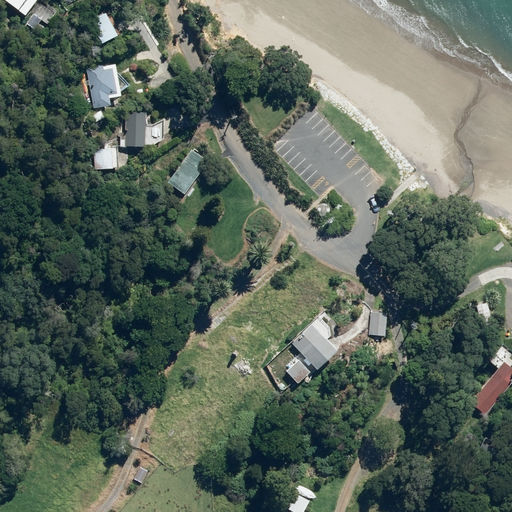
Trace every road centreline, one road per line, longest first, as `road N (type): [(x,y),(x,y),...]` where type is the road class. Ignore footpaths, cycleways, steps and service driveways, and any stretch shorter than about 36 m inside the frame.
road 1 (tertiary): [(168,0),(222,130),(326,245),(352,244),(358,207)]
road 2 (track): [(352,244),(393,309),(397,339),(339,511)]
